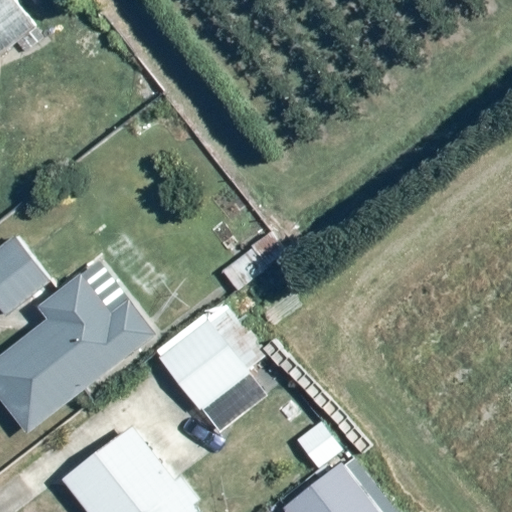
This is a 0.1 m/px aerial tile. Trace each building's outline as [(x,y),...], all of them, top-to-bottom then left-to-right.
[(15,0),(0,0),(0,52),(35,24),(15,0)] [(16,235),(0,247),(0,308),(4,314),(50,280),(16,235)] [(0,358),(0,396),(30,435),(163,332),(135,296),(114,313),(85,275),(43,307),(52,319),(0,358)] [(206,320),(158,358),(199,409),(247,372),(206,320)] [(343,442),(318,416),(295,439),(319,464),(343,442)] [(67,480),(92,511),(204,511),(136,426),(67,480)] [(380,511),(343,463),(284,508),(287,511),(380,511)]
